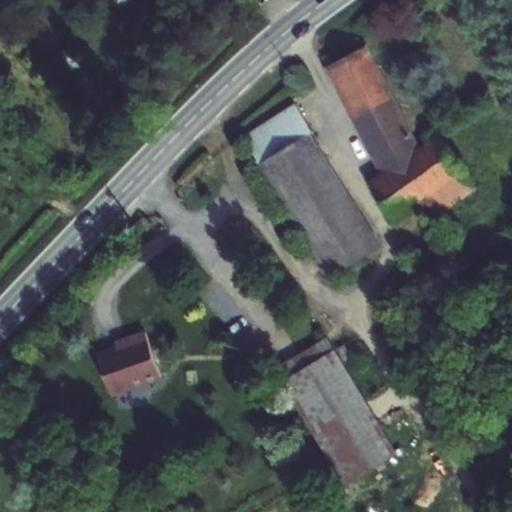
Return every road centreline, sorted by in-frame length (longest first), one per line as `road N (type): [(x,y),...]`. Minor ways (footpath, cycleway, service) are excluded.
road 1 (track): [(487,511),(364,319),(393,243),(359,190),(324,80),(294,26)]
road 2 (tertiary): [(327,0),(194,117),(0,317)]
